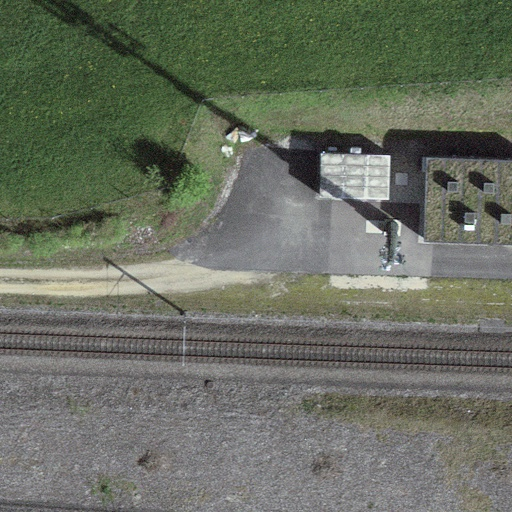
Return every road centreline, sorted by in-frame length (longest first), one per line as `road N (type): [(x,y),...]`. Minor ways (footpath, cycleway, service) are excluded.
road 1 (track): [(511,295),(0,281)]
road 2 (track): [(249,285),(268,147)]
